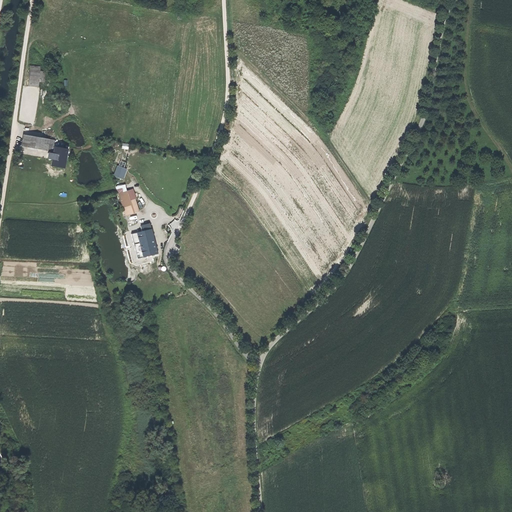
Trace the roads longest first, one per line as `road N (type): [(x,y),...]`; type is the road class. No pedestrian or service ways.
road 1 (track): [(259,364),(176,267),(182,222),(226,106),(224,0)]
road 2 (track): [(454,0),(443,16),(422,122),(353,260),(272,342)]
road 3 (track): [(0,219),(31,0)]
road 4 (track): [(511,169),(468,97),(470,0)]
road 5 (track): [(260,511),(253,410),(259,364),(272,342)]
